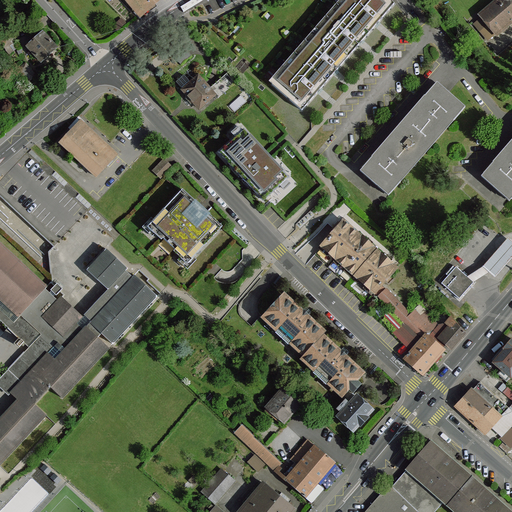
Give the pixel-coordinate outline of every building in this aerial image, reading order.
[(126,0),(142,19),(164,0),(126,0)] [(341,0),(269,83),(303,112),(395,5),(389,0),(341,0)] [(511,3),(509,0),(496,0),(479,15),(496,35),(511,21),(511,3)] [(61,49),(46,33),(30,48),(44,64),(61,49)] [(201,78),(184,92),(201,111),(218,97),(201,78)] [(361,171),(390,196),(468,106),(439,81),(361,171)] [(81,120),(58,144),(98,180),(119,156),(81,120)] [(243,129),(216,153),(261,201),(287,178),(243,129)] [(511,141),(482,177),(511,202),(511,200),(511,141)] [(183,192),(146,233),(186,271),(223,232),(183,192)] [(342,220),(313,252),(373,302),(401,268),(342,220)] [(497,277),(511,258),(511,239),(510,238),(485,266),(469,277),(458,267),(444,283),(460,299),(474,282),(491,272),(497,277)] [(0,307),(18,324),(50,290),(0,243),(0,307)] [(110,289),(86,315),(95,323),(69,351),(63,345),(60,349),(58,347),(14,394),(21,400),(0,421),(0,463),(3,467),(47,420),(35,408),(53,388),(66,400),(111,351),(99,341),(106,334),(117,344),(158,300),(109,254),(92,273),(110,289)] [(324,330),(284,293),(262,317),(304,355),(301,358),(342,395),(350,388),(355,393),(363,384),(358,379),(364,372),(322,333),(324,330)] [(64,299),(46,319),(67,338),(85,319),(64,299)] [(448,319),(434,334),(450,348),(464,333),(448,319)] [(447,351),(425,332),(402,359),(424,378),(447,351)] [(506,349),(495,362),(511,377),(511,376),(511,340),(505,349),(506,349)] [(481,381),(458,407),(486,434),(493,427),(502,416),(510,408),(481,381)] [(284,387),(266,408),(285,423),(302,402),(284,387)] [(374,409),(357,394),(350,403),(346,399),(337,409),(341,412),(337,416),(354,432),(374,409)] [(511,406),(510,408),(493,427),(503,436),(511,426),(511,406)] [(305,496),(334,464),(309,441),(293,459),(298,464),(286,477),(280,472),(283,469),(281,467),(284,464),(243,425),(235,434),(267,464),(286,481),(287,480),(305,496)] [(260,471),(267,464),(235,434),(228,442),(260,471)] [(511,511),(433,443),(394,487),(419,511),(420,511),(435,511),(444,503),(455,511),(511,511)] [(203,491),(216,503),(236,481),(222,469),(203,491)] [(293,511),(295,510),(263,483),(239,511),(293,511)] [(418,511),(419,511),(394,487),(391,485),(367,511),(418,511)]
